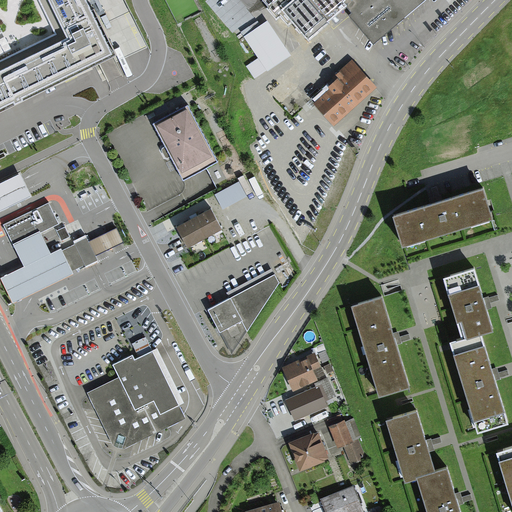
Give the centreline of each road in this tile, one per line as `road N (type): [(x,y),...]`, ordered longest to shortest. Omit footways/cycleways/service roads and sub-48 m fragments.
road 1 (secondary): [(494,0),(415,84),(337,246),(238,395)]
road 2 (residential): [(238,395),(204,356),(92,145)]
road 3 (primary): [(101,511),(65,465),(0,337)]
road 4 (secondary): [(238,395),(148,511)]
road 5 (primary): [(0,386),(58,511)]
road 6 (residential): [(297,511),(266,436),(238,395)]
